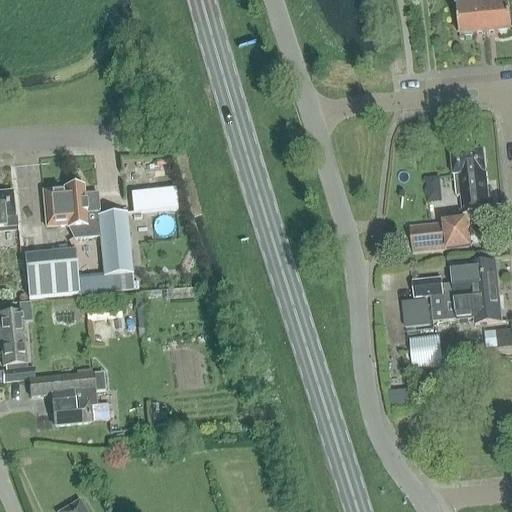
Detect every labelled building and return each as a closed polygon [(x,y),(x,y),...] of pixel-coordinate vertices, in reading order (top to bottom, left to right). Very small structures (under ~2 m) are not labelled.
[(470,0),(471,6),(456,7),(459,37),(463,37),(464,39),(470,38),(471,36),(485,35),(481,0),(470,0)] [(492,0),(481,0),(485,35),(498,33),(500,36),(506,35),(507,33),(511,32),(508,2),(493,4),(492,0)] [(462,215),(488,213),(482,152),(450,155),(452,178),(454,178),(456,199),(460,198),(462,215)] [(441,200),(441,178),(428,178),(429,201),(441,200)] [(131,276),(125,216),(98,218),(98,213),(99,213),(97,196),(83,197),(82,188),(63,189),(63,191),(42,193),(45,229),(66,227),(67,229),(73,241),(99,238),(103,278),(110,278),(130,276),(131,276)] [(175,190),(130,195),(132,215),(177,210),(175,190)] [(13,217),(11,194),(0,194),(0,229),(16,229),(15,217),(13,217)] [(412,255),(468,249),(465,223),(409,230),(412,255)] [(28,300),(77,295),(73,255),(24,259),(28,300)] [(449,268),(451,286),(441,287),(440,281),(412,284),(414,300),(430,298),(497,291),(496,275),(495,275),(494,263),(449,268)] [(110,278),(112,294),(132,292),(130,276),(110,278)] [(432,324),(456,322),(473,320),(473,327),(501,324),(497,291),(430,298),(432,324)] [(140,295),(134,296),(138,330),(144,330),(140,295)] [(402,304),(404,330),(410,330),(430,328),(428,309),(427,301),(402,304)] [(0,315),(0,342),(23,340),(21,323),(28,322),(26,305),(19,306),(20,313),(0,315)] [(120,305),(85,309),(87,323),(121,319),(120,305)] [(511,333),(495,335),(496,350),(511,349),(511,333)] [(433,336),(408,339),(412,371),(437,369),(433,336)] [(23,340),(0,342),(0,349),(2,368),(7,368),(7,373),(1,373),(2,385),(28,382),(34,381),(32,370),(26,371),(23,340)] [(96,408),(94,395),(104,394),(101,375),(34,381),(28,382),(30,399),(51,397),(55,428),(89,424),(88,409),(96,408)] [(413,394),(389,397),(391,411),(415,408),(413,394)] [(83,511),(78,503),(63,511),(83,511)]
